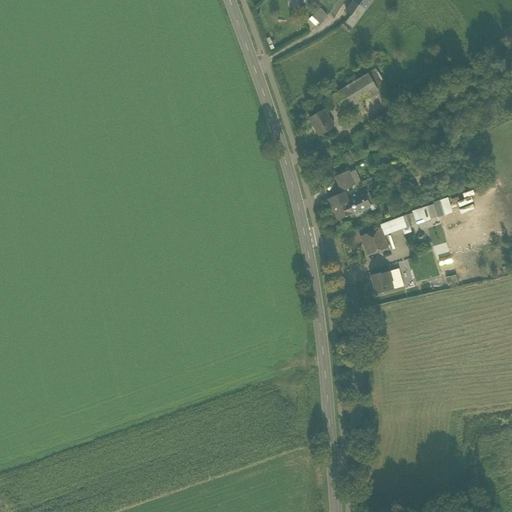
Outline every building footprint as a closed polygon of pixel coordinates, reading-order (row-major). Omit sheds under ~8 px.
[(353,0),(353,1),(365,10),(372,0),(353,0)] [(358,19),(365,10),(353,1),(346,11),(358,19)] [(313,17),(319,24),(327,16),(320,9),(313,17)] [(342,26),(349,32),(352,28),(344,22),(342,26)] [(343,111),(378,89),(368,73),(334,94),(339,104),(343,111)] [(323,101),(328,110),(339,104),(334,94),(323,101)] [(309,118),(320,136),(335,127),(324,109),(309,118)] [(352,178),(354,181),(361,178),(357,170),(350,173),(352,178)] [(336,178),(339,184),(352,178),(350,173),(350,171),(336,178)] [(365,181),(366,186),(380,180),(378,176),(365,181)] [(354,181),(352,178),(339,184),(342,190),(355,184),(354,181)] [(338,219),(353,213),(349,203),(344,193),(329,199),(338,219)] [(361,197),(349,203),(353,213),(366,207),(361,197)] [(432,204),(433,205),(437,217),(453,212),(448,198),(432,204)] [(413,212),(413,213),(417,224),(437,217),(433,205),(413,212)] [(406,227),(417,224),(413,213),(403,216),(403,217),(406,227)] [(400,229),(406,227),(403,217),(397,219),(400,229)] [(391,233),(400,229),(397,219),(387,223),(391,233)] [(381,229),(384,236),(391,233),(387,223),(380,225),(381,229)] [(366,253),(367,256),(388,248),(384,236),(381,229),(360,236),(361,238),(366,253)] [(399,268),(390,271),(393,281),(391,282),(393,289),(404,286),(399,268)] [(377,294),(393,289),(391,282),(393,281),(390,271),(381,274),(381,272),(371,275),(377,294)] [(456,275),(446,277),(448,286),(458,283),(456,275)] [(396,299),(406,296),(404,288),(389,292),(390,297),(395,296),(396,299)]
